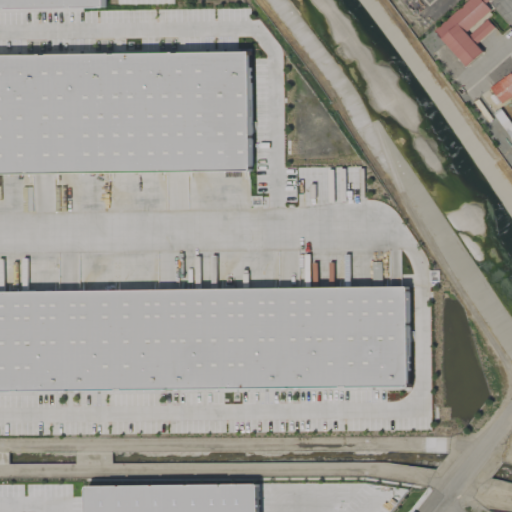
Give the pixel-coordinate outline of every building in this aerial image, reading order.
[(105,0),(0,0),(0,9),(106,8),(105,0)] [(469,0),(435,31),(467,67),(484,52),(467,32),(491,10),(482,0),(469,0)] [(0,55),(0,174),(253,171),(252,52),(0,55)] [(490,87),(501,103),(511,95),(511,74),(511,73),(490,87)] [(0,392),(411,387),(409,287),(0,292),(0,392)] [(88,486),(258,484),(258,511),(87,511),(87,489),(87,487),(88,486)]
